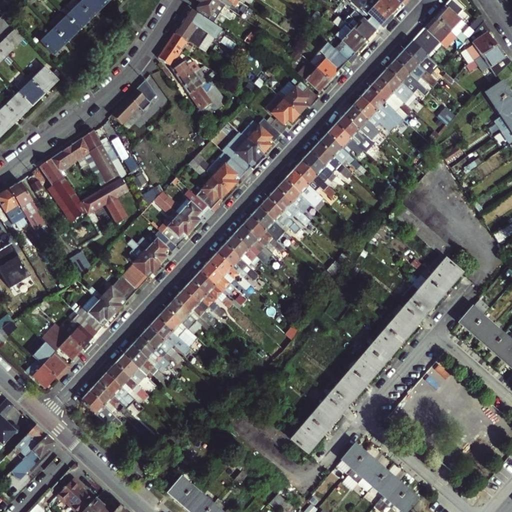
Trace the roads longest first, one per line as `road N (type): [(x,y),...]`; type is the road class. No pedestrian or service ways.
road 1 (residential): [(43,416),(429,0)]
road 2 (residential): [(14,166),(127,75),(180,0)]
road 3 (residential): [(434,333),(492,262),(429,193)]
road 4 (residential): [(236,424),(304,481),(360,419)]
road 5 (residential): [(473,511),(360,419)]
road 6 (residential): [(43,416),(145,511)]
